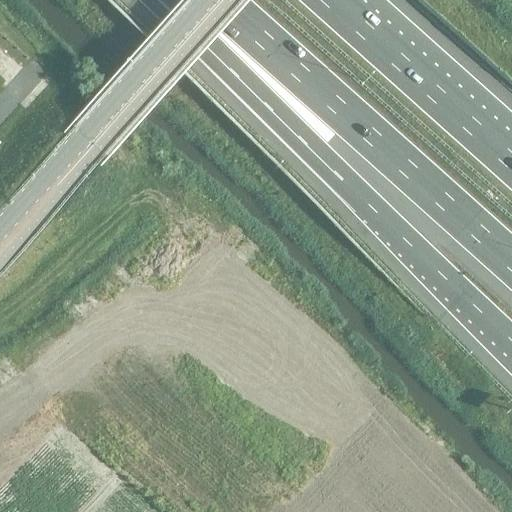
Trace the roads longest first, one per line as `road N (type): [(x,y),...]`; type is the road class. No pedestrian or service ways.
road 1 (motorway): [(192,0),(263,104),(511,343)]
road 2 (motorway): [(216,0),(511,264)]
road 3 (tertiary): [(0,227),(204,0)]
road 4 (motorway): [(511,162),(330,0)]
